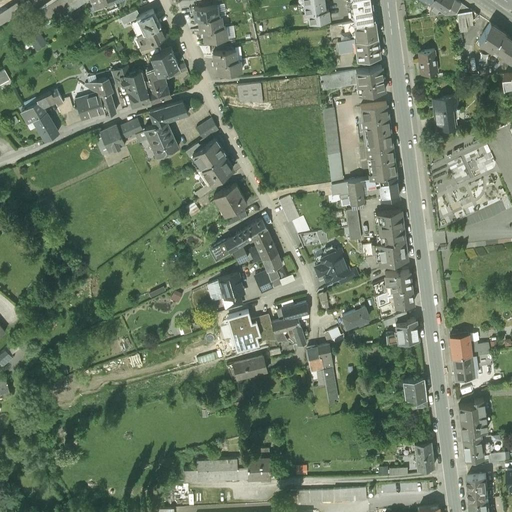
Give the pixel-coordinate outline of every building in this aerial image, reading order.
[(28,0),(26,0),(19,5),(22,9),(31,3),(28,0)] [(53,13),(72,0),(51,0),(35,11),(46,28),(58,20),(53,13)] [(105,5),(113,1),(112,0),(90,0),(95,9),(105,5)] [(324,6),(323,0),(304,0),(303,0),(304,10),(307,10),(307,9),(325,7),(324,6)] [(348,0),(352,19),(374,16),(371,0),(348,0)] [(429,0),(433,2),(431,6),(436,9),(438,6),(444,10),(455,9),(455,8),(460,0),(459,0),(429,0)] [(471,7),(460,0),(455,8),(457,10),(471,8),(471,7)] [(0,23),(22,9),(19,5),(16,1),(0,11),(0,23)] [(117,7),(115,1),(113,1),(105,5),(108,11),(117,7)] [(195,17),(198,16),(217,14),(215,2),(193,5),(195,17)] [(327,6),(324,6),(325,7),(307,9),(307,10),(309,19),(329,16),(327,6)] [(136,17),(143,32),(160,24),(152,8),(139,14),(135,16),(136,17)] [(457,10),(456,10),(458,28),(467,27),(466,24),(472,23),(472,19),(471,8),(457,10)] [(139,14),(136,9),(120,16),(123,23),(136,17),(135,16),(139,14)] [(220,13),(217,14),(198,16),(199,28),(203,27),(222,25),(220,13)] [(374,16),(352,19),(343,20),(344,29),(349,28),(354,28),(355,36),(356,35),(376,33),(374,16)] [(478,39),(490,47),(502,29),(490,20),(478,39)] [(163,30),(160,24),(143,32),(136,35),(141,45),(141,46),(151,42),(151,41),(155,39),(156,40),(158,38),(159,39),(165,36),(166,34),(165,31),(163,30)] [(225,24),(222,25),(203,27),(204,38),(226,36),(225,24)] [(20,41),(25,48),(33,43),(37,49),(49,41),(40,28),(20,41)] [(511,35),(502,29),(490,47),(492,48),(493,46),(511,58),(511,35)] [(376,33),(356,35),(357,47),(355,47),(355,48),(356,56),(379,53),(376,33)] [(338,51),(355,48),(355,47),(357,47),(356,35),(355,36),(354,36),(337,38),(338,51)] [(154,47),(151,42),(141,46),(141,45),(138,46),(141,52),(154,47)] [(170,46),(151,54),(157,68),(154,69),(154,67),(153,67),(146,69),(149,77),(162,71),(164,78),(181,71),(187,69),(184,62),(178,65),(173,53),(170,46)] [(213,61),(217,60),(236,58),(234,47),(212,49),(213,61)] [(434,47),(417,50),(420,72),(437,70),(434,47)] [(239,58),(236,58),(217,60),(218,72),(230,70),(241,69),(239,58)] [(355,67),(357,81),(382,77),(381,63),(355,67)] [(126,65),(110,70),(116,86),(126,83),(132,104),(146,100),(145,98),(150,96),(147,89),(149,89),(145,79),(141,69),(129,73),(126,65)] [(322,85),(357,81),(355,67),(320,71),(322,85)] [(12,83),(4,70),(0,71),(0,85),(2,89),(12,83)] [(145,98),(146,100),(147,103),(170,95),(167,83),(166,83),(164,78),(162,71),(149,77),(145,79),(149,89),(147,89),(150,96),(145,98)] [(111,91),(107,77),(97,79),(89,81),(85,82),(84,85),(93,89),(98,90),(99,94),(109,91),(111,91)] [(384,88),(382,77),(357,81),(358,91),(384,88)] [(237,83),(239,97),(262,100),(260,80),(237,83)] [(45,110),(42,106),(54,100),(61,112),(67,110),(67,109),(63,100),(62,98),(56,88),(36,98),(37,101),(21,110),(28,121),(33,118),(45,110)] [(81,119),(104,111),(99,94),(98,90),(74,97),(81,119)] [(115,111),(109,91),(99,94),(104,111),(105,115),(115,111)] [(455,93),(432,96),(436,128),(454,125),(452,108),(458,107),(458,105),(457,105),(455,93)] [(69,95),(62,98),(63,100),(67,109),(72,107),(69,95)] [(360,103),(362,117),(387,113),(386,100),(360,103)] [(182,101),(149,111),(154,123),(154,124),(165,119),(166,120),(188,112),(182,101)] [(321,106),(331,180),(343,178),(333,104),(321,106)] [(58,131),(45,110),(33,118),(45,139),(58,131)] [(391,142),(387,113),(362,117),(365,146),(391,142)] [(19,122),(15,116),(8,120),(12,126),(19,122)] [(137,118),(117,126),(122,138),(142,129),(137,118)] [(196,127),(203,137),(218,128),(211,118),(196,127)] [(154,124),(154,123),(143,128),(145,130),(135,134),(139,142),(148,138),(156,156),(178,147),(166,120),(165,119),(154,124)] [(116,124),(99,131),(108,151),(125,144),(122,138),(117,126),(116,124)] [(102,154),(108,151),(99,131),(93,134),(102,154)] [(457,134),(434,153),(431,187),(445,188),(435,196),(437,201),(443,201),(443,192),(450,201),(436,206),(442,224),(463,216),(466,220),(466,213),(475,210),(476,198),(478,204),(481,204),(483,176),(471,181),(470,194),(454,200),(448,185),(451,184),(451,173),(458,181),(472,176),(472,175),(496,166),(485,136),(457,134)] [(199,147),(191,153),(192,153),(201,167),(223,152),(224,151),(214,137),(199,147)] [(189,155),(192,153),(191,153),(199,147),(196,142),(185,149),(189,155)] [(395,171),(391,142),(365,146),(370,175),(378,174),(395,171)] [(232,166),(223,152),(201,167),(193,172),(203,186),(232,166)] [(395,171),(378,174),(379,180),(381,196),(398,194),(395,171)] [(370,175),(360,176),(361,183),(366,184),(375,183),(379,180),(378,174),(370,175)] [(347,178),(350,199),(350,200),(363,198),(361,183),(360,176),(347,178)] [(347,178),(343,178),(331,180),(331,189),(339,188),(340,201),(350,199),(347,178)] [(235,182),(213,195),(224,214),(246,202),(235,182)] [(289,193),(278,198),(288,220),(299,215),(289,193)] [(364,205),(363,198),(350,200),(351,206),(345,207),(350,237),(360,236),(357,206),(364,205)] [(200,210),(193,201),(185,207),(191,216),(200,210)] [(377,210),(380,239),(404,236),(400,207),(377,210)] [(246,216),(244,211),(237,214),(236,212),(221,220),(224,226),(246,216)] [(224,239),(229,248),(252,235),(266,226),(261,217),(224,239)] [(252,235),(256,244),(262,257),(277,250),(266,226),(252,235)] [(407,256),(404,236),(380,239),(363,241),(364,253),(378,251),(379,259),(407,256)] [(216,255),(229,248),(224,239),(209,248),(210,250),(212,249),(216,255)] [(324,253),(316,256),(319,261),(314,263),(317,272),(322,270),(326,279),(338,274),(349,270),(349,269),(340,246),(336,248),(334,245),(331,243),(325,246),(323,249),(324,253)] [(247,256),(240,244),(232,248),(239,260),(247,256)] [(254,261),(262,257),(256,244),(248,248),(254,261)] [(262,257),(267,269),(273,285),(280,282),(279,278),(277,275),(278,275),(274,266),(282,262),(277,250),(262,257)] [(354,267),(349,269),(349,270),(338,274),(340,280),(357,274),(354,267)] [(390,287),(393,287),(410,285),(408,267),(384,271),(385,277),(386,281),(390,281),(390,287)] [(263,289),(273,285),(267,269),(254,274),(258,283),(260,282),(263,289)] [(224,295),(224,296),(239,292),(243,291),(238,271),(218,277),(220,283),(219,284),(221,290),(222,290),(224,295)] [(292,273),(279,278),(280,282),(281,284),(294,278),(292,273)] [(371,282),(375,293),(390,287),(390,281),(386,281),(385,277),(371,282)] [(413,301),(410,285),(393,287),(394,297),(395,304),(400,303),(400,305),(407,304),(406,302),(413,301)] [(394,297),(393,287),(390,287),(375,293),(377,305),(390,301),(389,297),(394,297)] [(329,306),(326,288),(319,291),(322,307),(329,306)] [(242,303),(239,292),(224,296),(224,295),(222,296),(226,308),(242,303)] [(280,307),(283,316),(293,314),(297,313),(308,311),(305,299),(280,307)] [(364,304),(341,313),(346,324),(368,316),(364,304)] [(273,331),(271,322),(269,314),(251,320),(248,308),(226,314),(236,349),(258,342),(258,340),(265,338),(276,338),(273,331)] [(395,321),(407,319),(406,317),(407,316),(406,310),(394,315),(395,321)] [(297,313),(293,314),(295,324),(292,325),(298,343),(305,341),(303,335),(307,334),(306,329),(301,329),(297,313)] [(273,331),(281,328),(286,326),(292,325),(295,324),(293,314),(283,316),(278,318),(271,322),(273,331)] [(417,336),(414,315),(407,316),(406,317),(407,319),(395,321),(396,332),(395,334),(392,331),(385,332),(386,340),(417,336)] [(337,325),(323,331),(326,340),(331,338),(333,343),(346,337),(343,331),(340,333),(337,325)] [(286,340),(281,328),(273,331),(276,338),(276,339),(286,340)] [(449,335),(452,356),(471,354),(469,341),(468,332),(449,335)] [(477,340),(469,341),(471,354),(474,353),(489,351),(499,349),(498,343),(499,343),(498,338),(487,339),(488,341),(477,343),(477,340)] [(329,341),(317,344),(318,355),(320,367),(331,365),(332,365),(329,341)] [(317,368),(320,367),(318,355),(317,344),(306,346),(310,369),(317,368)] [(12,358),(4,349),(0,352),(0,362),(3,366),(12,358)] [(490,360),(489,351),(474,353),(476,362),(490,360)] [(266,370),(262,354),(232,362),(236,377),(266,370)] [(473,374),(471,354),(452,356),(455,377),(473,374)] [(334,402),(333,397),(337,396),(331,365),(320,367),(322,382),(325,381),(328,403),(334,402)] [(402,377),(405,398),(425,396),(422,374),(402,377)] [(6,382),(5,380),(0,381),(0,395),(10,393),(6,383),(7,383),(7,382),(6,382)] [(426,404),(425,396),(405,398),(406,407),(426,404)] [(458,404),(462,437),(479,435),(479,429),(487,428),(483,397),(473,398),(474,402),(458,404)] [(200,402),(202,417),(207,416),(206,410),(210,410),(209,401),(200,402)] [(480,441),(479,435),(462,437),(464,458),(483,456),(482,453),(487,452),(490,452),(490,450),(492,448),(491,443),(488,442),(488,440),(480,441)] [(413,440),(415,453),(432,451),(430,438),(422,439),(422,436),(419,436),(419,439),(413,440)] [(261,457),(246,457),(247,477),(270,476),(269,447),(260,448),(261,457)] [(434,464),(432,451),(415,453),(417,466),(434,464)] [(487,452),(488,461),(505,460),(504,451),(490,452),(487,452)] [(183,480),(247,477),(246,457),(218,459),(207,459),(196,460),(196,468),(183,468),(183,480)] [(386,465),(378,465),(378,473),(386,473),(386,465)] [(467,474),(469,499),(488,497),(486,473),(467,474)] [(366,498),(365,486),(333,487),(334,488),(290,490),(291,501),(366,498)] [(469,499),(470,511),(489,511),(492,511),(492,504),(488,504),(488,497),(469,499)] [(418,506),(419,511),(439,511),(438,503),(418,506)]
